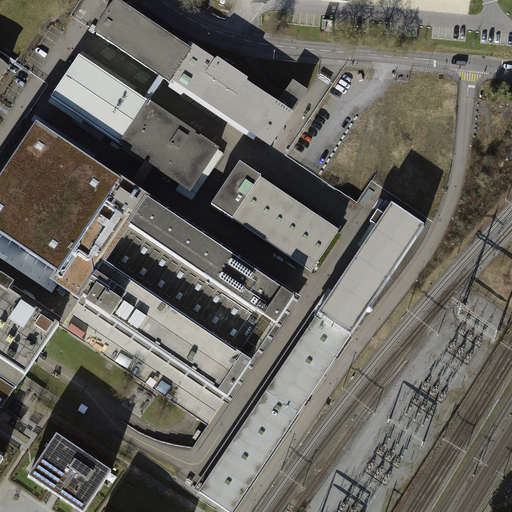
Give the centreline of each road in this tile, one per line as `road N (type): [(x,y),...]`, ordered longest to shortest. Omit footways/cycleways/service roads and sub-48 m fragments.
road 1 (unclassified): [(243,511),(433,243),(458,176),(471,63)]
road 2 (unclassified): [(471,63),(267,45),(191,20),(161,0)]
